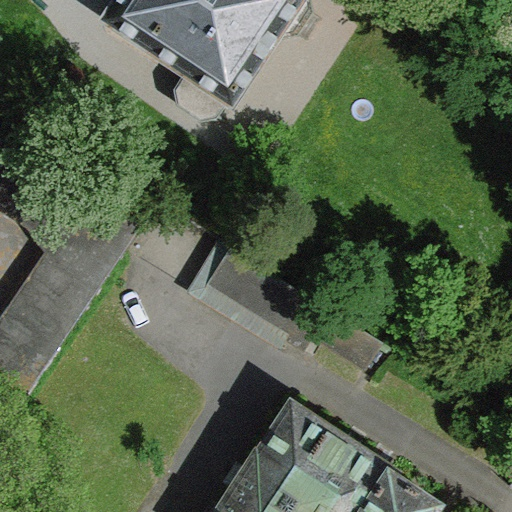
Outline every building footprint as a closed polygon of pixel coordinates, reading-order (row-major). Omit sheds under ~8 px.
[(123,0),(110,20),(190,73),(228,99),(234,103),(303,0),(123,0)] [(228,99),(190,73),(179,89),(180,104),(204,120),(217,117),(228,99)] [(0,210),(32,229),(48,262),(0,331),(0,438),(144,226),(0,135),(0,210)] [(384,344),(239,251),(212,289),(307,348),(316,334),(366,368),(384,344)] [(438,511),(442,506),(295,407),(225,511),(438,511)]
